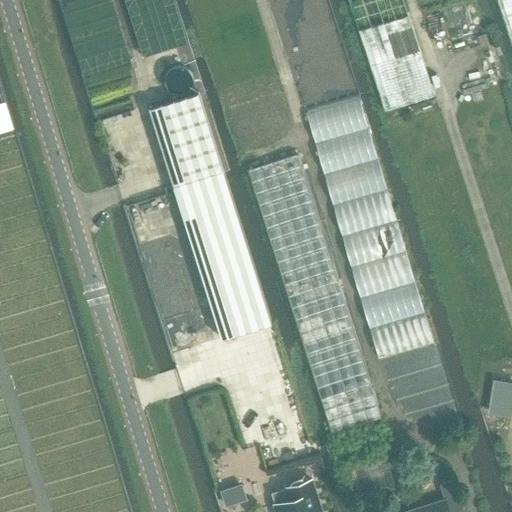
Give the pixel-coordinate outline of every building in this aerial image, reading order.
[(124,0),(142,56),(187,42),(173,0),(124,0)] [(511,0),(499,0),(511,39),(511,0)] [(409,16),(359,31),(384,110),(433,95),(409,16)] [(199,92),(149,107),(173,185),(223,169),(199,92)] [(246,169),(330,432),(379,416),(295,153),(246,169)] [(223,169),(173,185),(221,338),(272,322),(223,169)] [(492,403),(490,412),(510,416),(511,407),(492,403)] [(405,447),(390,451),(393,464),(408,459),(405,447)] [(311,511),(310,505),(319,502),(312,479),(287,487),(290,499),(275,504),(277,511),(311,511)] [(442,499),(424,504),(399,511),(454,511),(461,510),(452,480),(437,484),(442,499)]
